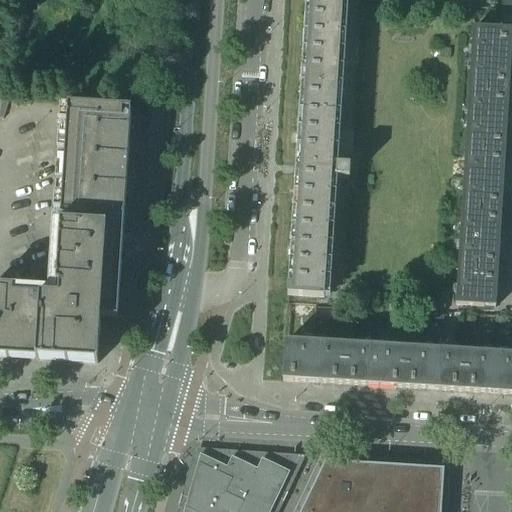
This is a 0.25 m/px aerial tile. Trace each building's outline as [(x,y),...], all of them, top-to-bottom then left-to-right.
[(295,175),(294,195),(293,207),(289,267),(288,287),(288,288),(287,298),(323,300),(328,229),(331,180),(349,181),(349,169),(344,169),(336,168),(332,168),(336,94),(342,1),(341,0),(306,0),(302,57),(300,88),(297,136),(295,168),(296,168),(296,175),(295,175)] [(457,0),(457,9),(468,9),(468,0),(457,0)] [(473,0),(468,0),(468,9),(479,10),(480,0),(473,0)] [(502,12),(511,12),(511,2),(502,2),(502,12)] [(471,59),(469,98),(507,101),(509,62),(511,34),(511,32),(499,32),(492,31),(483,31),(474,31),(474,30),(473,30),(472,30),(472,41),(473,41),(471,59)] [(507,101),(469,98),(467,122),(465,160),(503,162),(506,124),(507,101)] [(13,297),(13,289),(0,288),(0,351),(6,352),(6,360),(9,360),(9,352),(36,354),(35,362),(38,362),(39,354),(65,356),(65,364),(68,364),(68,356),(95,358),(94,365),(97,366),(100,319),(102,291),(119,292),(131,112),(68,108),(56,288),(70,289),(69,301),(13,297)] [(461,218),(500,221),(502,183),(503,162),(465,160),(464,181),(461,218)] [(498,243),(500,221),(461,218),(460,241),(459,249),(458,267),(458,278),(496,281),(498,243)] [(496,281),(458,278),(457,287),(457,294),(456,294),(455,307),(462,308),(483,309),(485,309),(494,310),(495,310),(496,294),(495,294),(496,281)] [(287,344),(284,344),(283,372),(283,382),(282,382),(282,383),(293,384),(293,383),(309,384),(317,384),(317,385),(343,386),(369,388),(369,387),(377,388),(377,389),(428,392),(428,391),(437,392),(488,395),(497,395),(497,396),(511,396),(511,358),(287,344)] [(270,511),(288,475),(262,462),(261,463),(262,463),(258,472),(231,460),(231,461),(231,462),(227,471),(210,463),(200,458),(184,511),(270,511)] [(439,511),(442,472),(391,469),(374,468),(375,461),(357,460),(341,459),(341,466),(325,465),(302,511),(439,511)]
